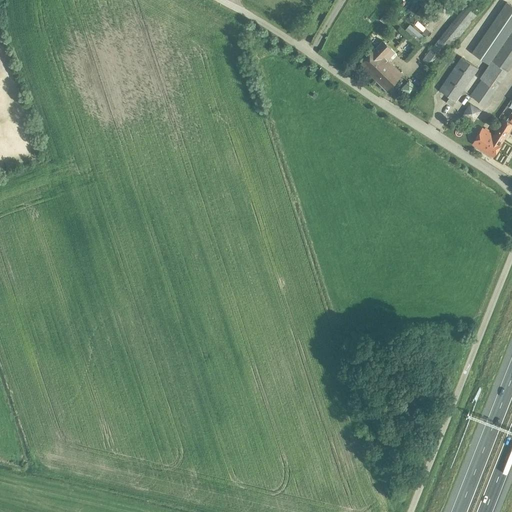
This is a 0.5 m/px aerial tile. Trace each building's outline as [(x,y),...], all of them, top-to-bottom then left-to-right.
[(511,28),(511,5),(507,2),(473,51),(489,62),(511,28)] [(432,67),(476,16),(468,9),(442,40),(440,39),(423,59),(432,67)] [(377,10),(370,19),(379,27),(387,19),(377,10)] [(417,19),(408,28),(421,40),(430,30),(417,19)] [(397,39),(401,33),(395,29),(391,35),(397,39)] [(483,105),(511,62),(511,30),(468,95),(483,105)] [(373,42),(378,35),(371,31),(366,37),(373,42)] [(383,57),(391,49),(383,41),(372,51),(358,66),(366,74),(368,72),(386,91),(402,75),(383,57)] [(411,42),(403,47),(406,52),(414,48),(411,42)] [(453,107),(456,102),(478,69),(461,58),(439,90),(449,97),(446,103),(453,107)] [(400,89),(407,96),(416,87),(409,80),(400,89)] [(470,100),(464,114),(475,119),(482,105),(470,100)] [(493,157),(511,125),(511,124),(503,118),(493,135),(482,128),(473,144),(493,157)]
